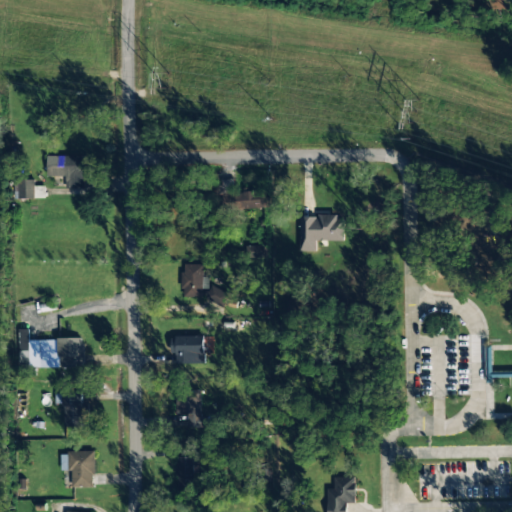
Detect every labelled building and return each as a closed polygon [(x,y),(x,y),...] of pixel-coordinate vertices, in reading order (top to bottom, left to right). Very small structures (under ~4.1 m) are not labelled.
[(492,0),(493,10),(499,10),(500,17),(511,16),(510,0),(492,0)] [(84,156),(47,156),(47,177),(66,176),(66,188),(85,188),(84,156)] [(45,186),(33,186),(34,180),(11,179),(11,198),(45,200),(45,186)] [(268,207),(268,191),(234,192),(234,179),(221,180),(221,208),(268,207)] [(301,216),(299,251),(315,252),(315,240),(344,241),(344,217),(301,216)] [(266,245),(248,246),(249,258),(267,257),(266,245)] [(203,265),(186,265),(182,273),(182,297),(202,298),(224,307),(230,294),(211,286),(208,293),(203,293),(208,282),(203,280),(203,265)] [(27,329),(16,330),(17,368),(28,367),(27,329)] [(205,362),(204,336),(170,337),(171,355),(176,355),(177,364),(205,362)] [(59,367),(59,358),(82,357),(82,339),(36,340),(36,368),(59,367)] [(188,428),(207,427),(207,417),(200,417),(199,390),(176,391),(176,414),(188,414),(188,428)] [(64,426),(92,426),(92,401),(83,401),(83,393),(56,393),(56,404),(64,404),(64,426)] [(95,451),(69,451),(70,487),(104,486),(104,475),(95,475),(95,451)] [(193,457),(176,457),(177,484),(194,484),(193,457)] [(346,511),(347,503),(356,503),(355,477),(334,477),(334,489),(327,489),(327,511),(346,511)]
